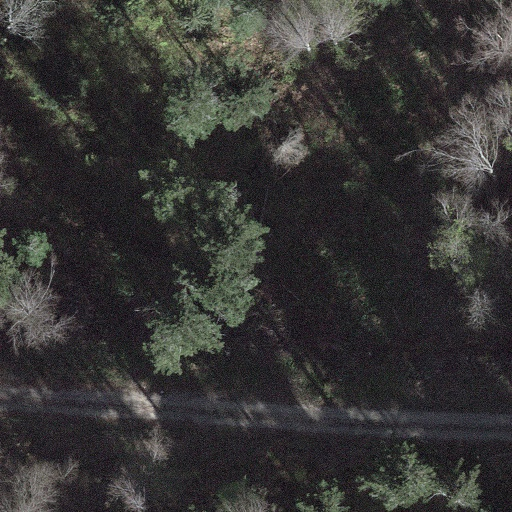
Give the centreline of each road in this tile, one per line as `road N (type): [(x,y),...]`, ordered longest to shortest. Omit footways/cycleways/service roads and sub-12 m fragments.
road 1 (track): [(0,397),(511,425)]
road 2 (track): [(0,502),(256,415)]
